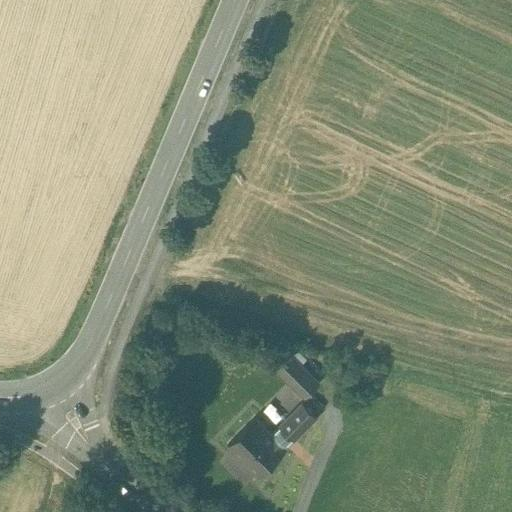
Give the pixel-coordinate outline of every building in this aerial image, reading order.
[(290,353),(277,367),(288,378),(301,364),(290,353)] [(301,364),(288,378),(306,396),(319,382),(301,364)] [(303,401),(280,425),(280,426),(293,438),(294,439),(317,415),(303,401)] [(273,433),(255,416),(228,443),(260,474),(287,447),(286,446),(273,433)] [(293,438),(280,426),(273,433),(286,446),(293,438)]
